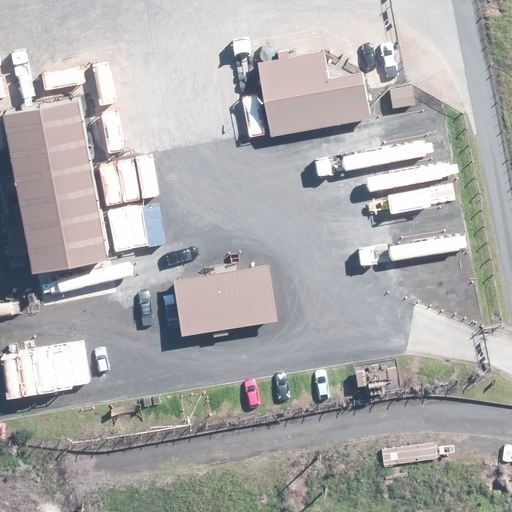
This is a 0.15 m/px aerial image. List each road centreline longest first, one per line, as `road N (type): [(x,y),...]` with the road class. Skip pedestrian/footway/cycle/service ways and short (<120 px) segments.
road 1 (track): [(511,377),(401,427),(118,466)]
road 2 (track): [(511,289),(491,241),(447,0)]
